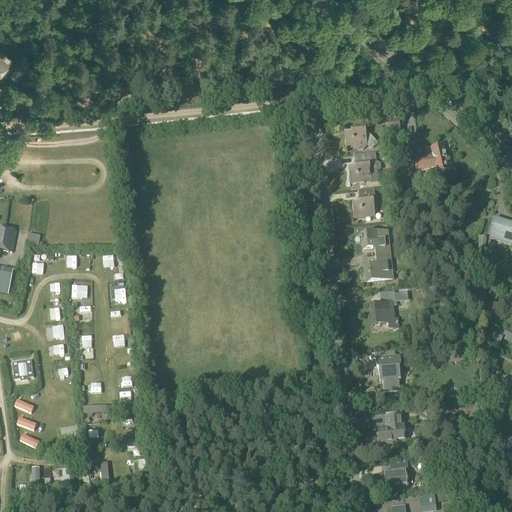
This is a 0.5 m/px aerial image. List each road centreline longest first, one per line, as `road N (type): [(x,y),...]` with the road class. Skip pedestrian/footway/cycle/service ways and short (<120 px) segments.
road 1 (residential): [(357,511),(315,100)]
road 2 (track): [(315,100),(0,125)]
road 3 (track): [(10,144),(17,187),(91,189),(102,170),(85,161)]
road 4 (secondary): [(418,81),(318,0)]
road 5 (track): [(0,320),(26,319),(46,279),(95,280)]
